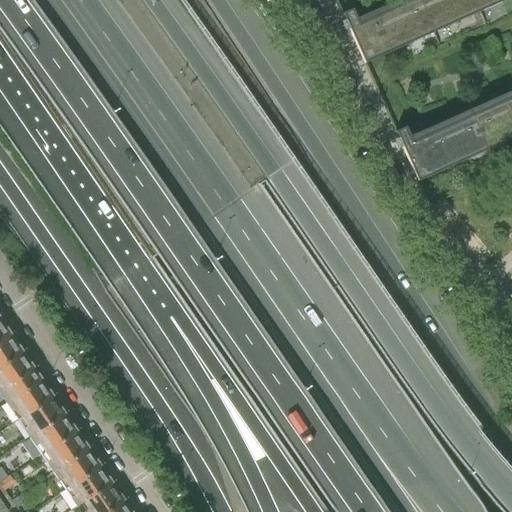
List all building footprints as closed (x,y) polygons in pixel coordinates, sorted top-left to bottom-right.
[(409,0),(357,24),(355,19),(350,9),(340,13),(363,62),(406,43),(408,42),(502,0),(409,0)] [(511,95),(410,141),(408,136),(403,126),(394,131),(416,180),(459,161),(511,137),(511,95)] [(7,332),(0,337),(0,364),(23,348),(17,339),(12,339),(7,332)] [(0,390),(32,369),(36,366),(23,348),(0,364),(0,390)] [(54,392),(47,383),(36,366),(32,369),(0,390),(0,395),(3,400),(7,406),(10,410),(13,408),(19,416),(54,392)] [(54,392),(19,416),(26,426),(22,429),(28,436),(62,412),(59,407),(61,403),(54,392)] [(62,412),(28,436),(34,445),(37,443),(43,451),(77,427),(71,418),(66,419),(62,412)] [(77,427),(43,451),(50,461),(46,463),(51,470),(86,447),(82,442),(85,438),(77,427)] [(86,447),(51,470),(57,480),(61,477),(67,486),(101,462),(95,453),(90,453),(86,447)] [(101,462),(67,486),(73,496),(70,498),(75,505),(109,482),(106,477),(108,473),(101,462)] [(8,475),(6,476),(0,480),(0,483),(5,490),(14,484),(8,475)] [(109,482),(75,505),(79,511),(84,511),(101,511),(125,496),(119,488),(114,488),(109,482)] [(18,506),(27,500),(22,493),(13,498),(18,506)] [(125,496),(101,511),(130,511),(132,507),(125,496)]
